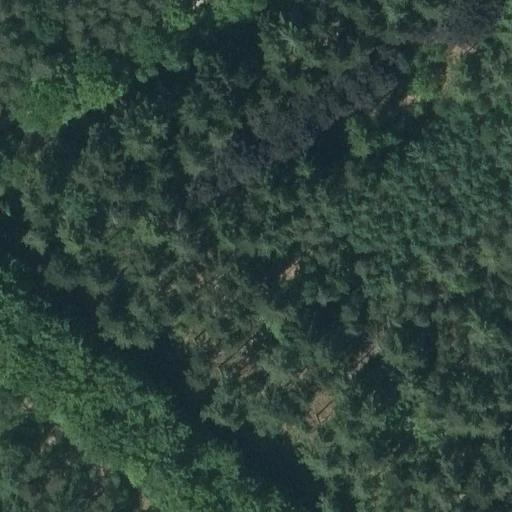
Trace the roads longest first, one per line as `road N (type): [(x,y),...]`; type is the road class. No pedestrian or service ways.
road 1 (unknown): [(0,239),(301,511)]
road 2 (track): [(0,303),(246,511)]
road 3 (track): [(0,132),(203,0)]
